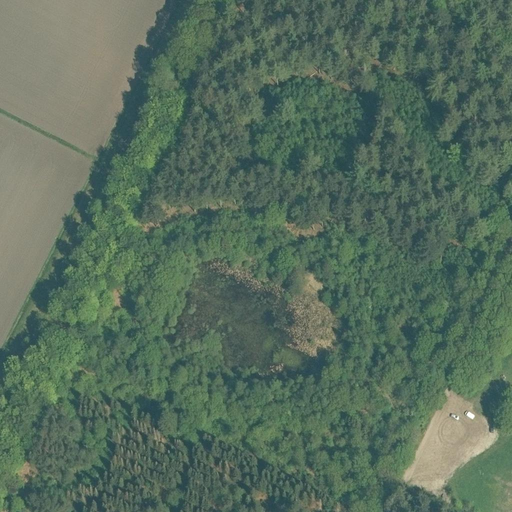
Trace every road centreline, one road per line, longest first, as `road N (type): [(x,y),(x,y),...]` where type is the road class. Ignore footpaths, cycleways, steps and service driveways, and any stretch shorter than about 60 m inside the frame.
road 1 (track): [(384,510),(511,246)]
road 2 (track): [(432,0),(511,179)]
